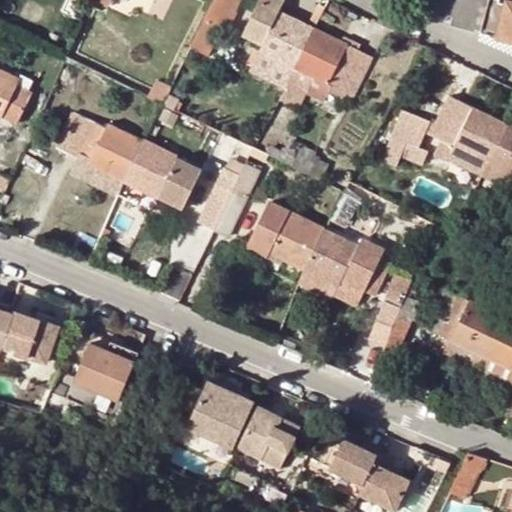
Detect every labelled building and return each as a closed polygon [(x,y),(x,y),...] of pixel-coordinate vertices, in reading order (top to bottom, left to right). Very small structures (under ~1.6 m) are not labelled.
[(215,0),(208,14),(226,22),(236,0),(215,0)] [(250,70),(285,87),(314,29),(279,11),(284,0),(283,0),(262,0),(244,38),(262,47),(250,70)] [(511,2),(507,1),(507,4),(500,2),(500,0),(427,0),(424,10),(448,16),(449,15),(454,16),(453,24),(476,30),(477,29),(482,30),(483,28),(498,32),(496,38),(511,41),(511,2)] [(364,53),(314,29),(285,87),(280,98),(288,102),(296,85),(303,89),(311,75),(340,90),(338,94),(375,110),(395,68),(379,60),(382,54),(367,47),(364,53)] [(23,76),(21,80),(0,69),(0,117),(2,118),(4,114),(18,119),(32,89),(30,88),(34,81),(23,76)] [(296,85),(288,102),(300,108),(308,93),(325,102),(331,91),(338,94),(340,90),(311,75),(303,89),(296,85)] [(164,104),(169,94),(172,88),(157,80),(150,96),(161,101),(164,104)] [(181,99),(169,94),(164,104),(176,109),(181,99)] [(455,147),(449,158),(483,175),(508,124),(451,97),(433,135),(442,140),(455,147)] [(404,148),(399,160),(422,170),(430,151),(421,147),(432,122),(404,110),(390,141),(404,148)] [(91,162),(124,178),(142,140),(110,124),(107,129),(73,112),(57,145),(77,155),(80,150),(94,157),(91,162)] [(511,125),(508,124),(483,175),(511,188),(511,125)] [(142,140),(124,178),(128,180),(160,196),(162,190),(185,202),(201,169),(142,140)] [(455,147),(442,140),(436,152),(449,158),(455,147)] [(116,194),(124,178),(91,162),(94,157),(80,150),(77,155),(69,172),(82,178),(116,194)] [(214,228),(239,180),(248,162),(235,155),(202,221),(214,228)] [(239,180),(214,229),(229,237),(253,187),(262,170),(247,163),(239,180)] [(0,189),(5,192),(12,179),(0,173),(0,189)] [(128,180),(122,193),(154,208),(160,196),(128,180)] [(307,268),(325,230),(291,213),(288,218),(268,208),(251,241),(248,247),(269,258),(272,252),(307,268)] [(359,246),(325,230),(307,268),(339,284),(341,280),(365,292),(377,297),(383,283),(373,278),(380,262),(386,249),(363,238),(359,246)] [(380,262),(373,278),(383,283),(390,268),(380,262)] [(339,284),(307,268),(300,283),(299,284),(332,299),(334,294),(358,306),(365,292),(341,280),(339,284)] [(412,280),(395,273),(384,300),(401,307),(406,296),(412,280)] [(485,356),(504,318),(447,290),(428,328),(440,335),(485,356)] [(401,307),(400,309),(389,336),(405,342),(422,303),(406,296),(401,307)] [(385,345),(389,336),(400,309),(385,303),(370,339),(385,345)] [(511,321),(504,318),(485,356),(511,369),(511,321)] [(5,320),(5,321),(0,335),(0,359),(37,372),(49,335),(5,320)] [(478,371),(485,356),(440,335),(434,348),(478,371)] [(102,360),(129,371),(133,361),(105,350),(102,360)] [(68,393),(112,411),(129,371),(102,360),(85,352),(68,393)] [(511,369),(485,356),(478,371),(478,373),(510,389),(511,384),(511,369)] [(229,411),(232,404),(202,390),(199,397),(229,411)] [(232,404),(229,411),(199,397),(181,437),(228,459),(249,412),(232,404)] [(292,434),(251,416),(232,458),(275,476),(292,434)] [(324,481),(359,498),(373,468),(338,451),(324,481)] [(481,472),(486,458),(470,453),(464,466),(475,470),(481,472)] [(475,470),(464,466),(457,479),(451,493),(462,497),(475,470)] [(373,468),(359,498),(353,509),(359,511),(393,511),(401,495),(390,490),(379,485),(382,479),(385,474),(373,468)] [(382,479),(379,485),(390,490),(392,484),(382,479)] [(452,499),(457,501),(460,502),(462,497),(451,493),(449,497),(452,499)]
